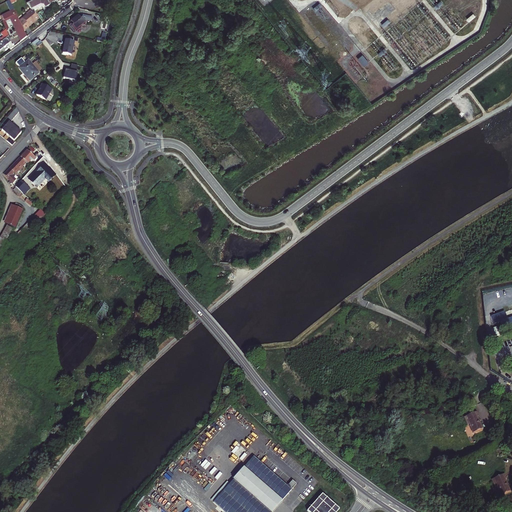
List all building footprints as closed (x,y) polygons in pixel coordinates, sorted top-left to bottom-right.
[(45,8),(50,6),(57,2),(60,0),(34,0),(26,4),(31,10),(42,5),(44,4),(45,8)] [(11,17),(22,41),(27,37),(24,31),(19,22),(14,10),(1,16),(4,26),(7,25),(6,22),(5,20),(11,17)] [(28,15),(19,22),(24,31),(32,26),(39,20),(32,11),(28,14),(28,15)] [(86,17),(81,15),(79,15),(72,20),(73,23),(70,25),(75,32),(82,26),(87,28),(95,22),(89,20),(90,18),(86,17)] [(10,20),(21,42),(21,41),(22,41),(11,17),(5,20),(6,22),(10,20)] [(104,32),(102,38),(99,37),(98,40),(105,42),(108,33),(104,32)] [(0,50),(9,44),(11,49),(13,48),(8,36),(5,39),(4,40),(0,43),(0,42),(0,50)] [(71,56),(74,43),(65,41),(64,45),(65,45),(64,47),(63,55),(71,56)] [(384,48),(378,54),(380,57),(386,51),(384,48)] [(362,55),(358,59),(364,66),(369,63),(362,55)] [(24,75),(30,81),(38,73),(28,61),(21,68),(23,71),(25,74),(24,75)] [(68,71),(66,71),(64,79),(77,81),(78,73),(77,73),(70,71),(68,71)] [(45,100),(51,89),(42,84),(39,88),(40,89),(39,91),(36,95),(45,100)] [(14,127),(10,123),(19,112),(16,108),(2,124),(5,127),(0,132),(0,135),(12,146),(15,142),(14,141),(21,133),(14,127)] [(4,175),(9,181),(8,182),(10,184),(12,184),(16,180),(13,177),(15,176),(13,174),(14,173),(15,174),(27,163),(28,164),(33,158),(35,160),(36,158),(33,155),(27,150),(4,175)] [(50,168),(44,162),(37,169),(48,180),(54,173),(51,170),(51,169),(50,168)] [(31,169),(26,175),(29,178),(35,172),(31,169)] [(24,185),(30,179),(26,175),(20,180),(24,185)] [(26,186),(20,192),(25,196),(32,187),(30,185),(27,187),(26,186)] [(22,210),(14,207),(13,206),(6,224),(15,228),(22,210)] [(25,235),(40,220),(35,215),(20,231),(25,235)] [(7,225),(0,237),(0,249),(12,228),(7,225)] [(511,319),(511,320),(508,312),(494,317),(496,325),(500,324),(504,334),(511,330),(511,319)] [(477,411),(464,417),(468,425),(469,425),(473,434),(483,429),(478,417),(480,416),(477,411)] [(245,462),(257,451),(252,447),(248,451),(243,445),(240,448),(237,445),(233,450),(245,462)] [(223,511),(272,511),(282,502),(292,490),(253,456),(213,502),(223,511)] [(493,479),(501,496),(511,491),(505,479),(506,479),(504,474),(493,479)] [(292,480),(288,485),(292,489),(296,484),(292,480)] [(145,495),(164,511),(193,511),(158,481),(145,495)] [(322,493),(307,510),(309,511),(334,511),(338,508),(322,493)]
